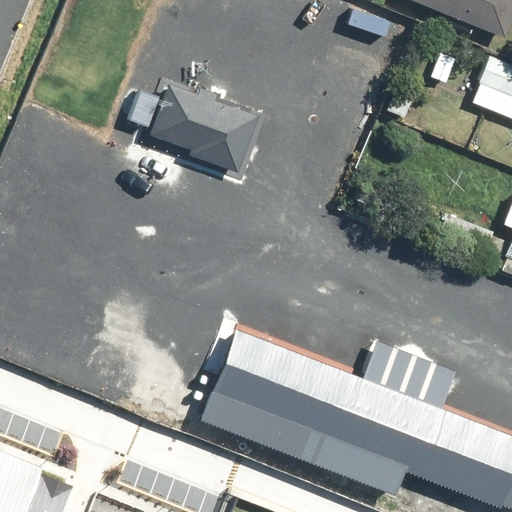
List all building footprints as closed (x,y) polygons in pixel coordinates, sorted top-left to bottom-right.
[(511,0),(417,0),(507,36),(511,22),(511,0)] [(511,61),(490,53),(479,81),(482,82),(474,102),(511,117),(511,61)] [(165,97),(150,140),(191,153),(186,168),(237,185),(256,127),(165,97)] [(383,181),(363,173),(353,198),(373,206),(383,181)] [(421,212),(389,198),(382,215),(413,229),(421,212)] [(494,235),(447,215),(436,240),(482,261),(494,235)] [(241,335),(206,423),(392,496),(400,474),(496,511),(511,511),(511,452),(440,424),(459,377),(372,342),(357,380),(241,335)] [(0,511),(55,511),(68,481),(0,452),(0,511)]
